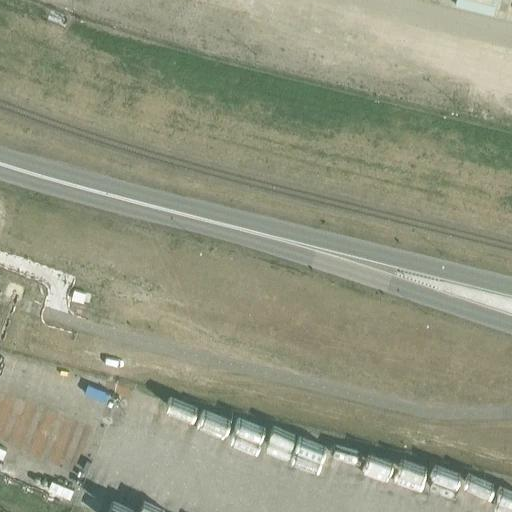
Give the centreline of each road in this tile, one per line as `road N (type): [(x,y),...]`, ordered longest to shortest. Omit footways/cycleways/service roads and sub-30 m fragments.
road 1 (secondary): [(295,244),(0,164)]
road 2 (secondary): [(295,244),(511,320)]
road 3 (secondary): [(511,287),(295,244)]
